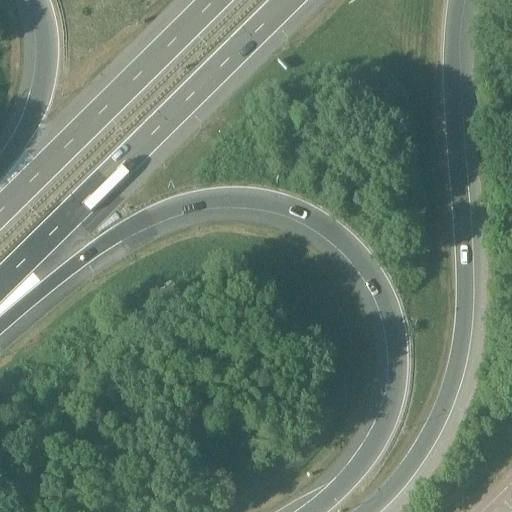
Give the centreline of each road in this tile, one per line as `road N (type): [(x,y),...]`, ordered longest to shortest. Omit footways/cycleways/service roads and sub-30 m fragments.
road 1 (trunk): [(0,318),(169,208),(249,198),(316,219),(346,242),(377,285),(396,364),(376,436),(308,511)]
road 2 (trunk): [(370,511),(438,421),(463,337),(453,55),(459,0)]
road 3 (trunk): [(0,281),(278,0)]
road 4 (trunk): [(205,0),(0,201)]
road 5 (trunk): [(36,0),(46,70),(29,123),(0,169)]
